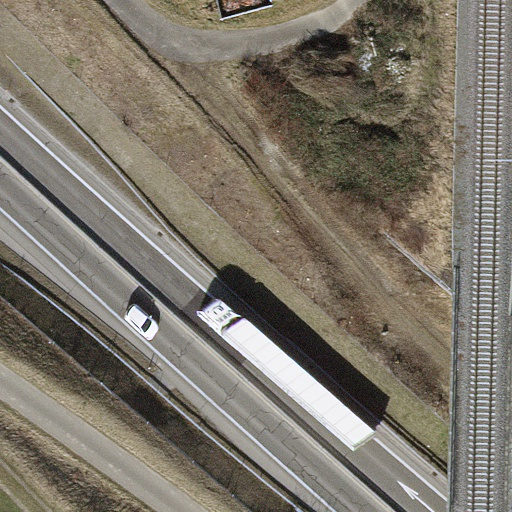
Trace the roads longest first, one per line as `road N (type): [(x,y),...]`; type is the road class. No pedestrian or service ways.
road 1 (trunk): [(511,462),(59,77),(0,16)]
road 2 (trunk): [(435,511),(0,128)]
road 3 (trunk): [(0,182),(363,511)]
road 4 (track): [(122,0),(178,44),(211,50),(292,41),(327,28),(364,0)]
road 5 (track): [(0,382),(177,511)]
